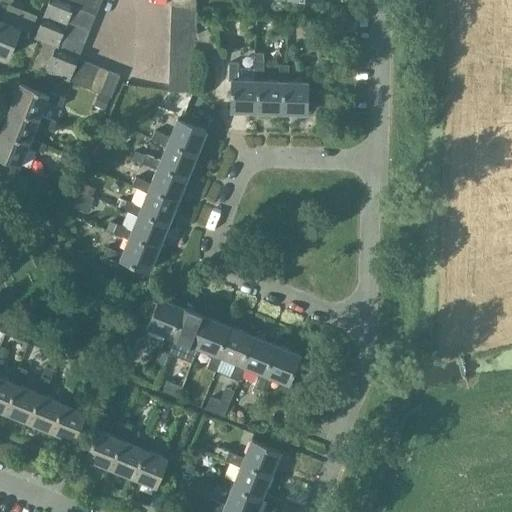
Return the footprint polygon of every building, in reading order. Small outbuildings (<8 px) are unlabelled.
[(0,53),(9,57),(15,44),(21,28),(2,21),(9,6),(12,0),(0,0),(0,2),(0,53)] [(65,27),(67,21),(73,6),(62,2),(58,0),(50,0),(43,18),(65,27)] [(88,0),(75,0),(73,6),(85,11),(88,0)] [(88,0),(85,11),(96,16),(101,0),(88,0)] [(171,0),(172,8),(196,9),(196,0),(171,0)] [(67,21),(90,30),(96,16),(85,11),(73,6),(67,21)] [(172,8),(171,20),(195,21),(196,9),(172,8)] [(257,18),(247,17),(246,26),(256,26),(257,18)] [(43,18),(35,38),(41,40),(56,47),(61,35),(65,27),(43,18)] [(171,20),(171,32),(195,33),(195,21),(171,20)] [(61,35),(84,45),(90,30),(67,21),(65,27),(61,35)] [(296,33),(316,34),(316,22),(297,21),(296,33)] [(171,32),(170,44),(195,45),(195,33),(171,32)] [(61,35),(56,47),(55,49),(78,59),(84,45),(61,35)] [(170,44),(170,56),(194,57),(195,45),(170,44)] [(46,71),(69,81),(78,59),(55,49),(46,71)] [(257,112),(282,112),(283,82),(279,82),(264,81),(264,52),(255,52),(254,81),(258,81),(257,112)] [(170,56),(170,68),(194,69),(194,57),(170,56)] [(69,81),(79,85),(89,63),(78,59),(69,81)] [(79,85),(90,89),(99,67),(89,63),(79,85)] [(231,111),(257,112),(258,81),(254,81),(239,80),(238,63),(229,63),(229,80),(232,80),(231,111)] [(283,82),(282,112),(308,113),(309,82),(289,82),(289,65),(280,65),(279,82),(283,82)] [(90,89),(101,93),(110,71),(99,67),(90,89)] [(170,68),(169,80),(193,81),(194,69),(170,68)] [(110,71),(101,93),(111,97),(120,75),(110,71)] [(23,75),(11,107),(40,119),(42,116),(48,101),(62,107),(66,99),(49,92),(48,94),(46,94),(52,80),(38,75),(36,80),(23,75)] [(193,81),(169,80),(169,92),(193,93),(193,81)] [(101,95),(95,108),(106,112),(111,99),(101,95)] [(11,107),(1,131),(31,143),(32,139),(38,124),(53,131),(57,122),(42,116),(40,119),(11,107)] [(182,112),(179,119),(192,125),(196,126),(198,119),(182,112)] [(167,142),(197,154),(206,130),(196,126),(192,125),(179,119),(177,118),(169,137),(157,132),(153,140),(166,145),(167,142)] [(31,143),(1,131),(0,133),(0,158),(21,167),(29,148),(43,154),(47,145),(32,139),(31,143)] [(158,166),(187,178),(197,154),(167,142),(166,145),(160,161),(145,154),(142,162),(141,163),(156,170),(158,166)] [(136,151),(133,158),(142,162),(145,154),(139,152),(136,151)] [(148,189),(178,201),(187,178),(158,166),(156,170),(150,184),(135,178),(132,185),(147,192),(148,189)] [(95,188),(83,183),(80,191),(92,196),(95,188)] [(147,192),(141,207),(127,201),(123,210),(137,215),(139,212),(168,224),(178,201),(148,189),(147,192)] [(137,215),(131,231),(117,224),(114,233),(127,239),(129,235),(159,247),(168,224),(139,212),(137,215)] [(127,239),(121,254),(108,247),(104,256),(120,263),(122,260),(139,267),(146,270),(149,271),(159,247),(129,235),(127,239)] [(62,258),(78,264),(83,253),(67,247),(62,258)] [(139,267),(136,275),(143,278),(146,270),(139,267)] [(172,337),(184,308),(160,298),(148,327),(167,335),(161,349),(155,362),(164,365),(170,353),(175,339),(172,337)] [(195,347),(207,317),(184,308),(172,337),(175,339),(190,345),(184,359),(193,362),(199,348),(195,347)] [(219,356),(231,327),(207,317),(195,347),(199,348),(213,354),(207,368),(216,372),(222,358),(219,356)] [(242,366),(254,336),(231,327),(219,356),(222,358),(236,363),(231,378),(240,381),(245,367),(242,366)] [(245,367),(260,373),(254,387),(263,391),(269,377),(265,375),(277,345),(254,336),(242,366),(245,367)] [(0,347),(0,357),(6,359),(10,349),(1,345),(0,347)] [(269,377),(283,382),(277,397),(286,400),(293,384),(290,382),(295,369),(308,375),(315,370),(314,361),(300,356),(301,355),(277,345),(265,375),(269,377)] [(0,410),(4,412),(16,383),(12,382),(0,376),(0,371),(4,361),(0,359),(0,410)] [(27,422),(51,431),(62,402),(59,401),(45,395),(51,380),(55,368),(46,365),(42,377),(36,391),(39,393),(27,422)] [(4,412),(27,422),(39,393),(36,391),(22,385),(27,371),(19,367),(12,382),(16,383),(4,412)] [(166,381),(163,391),(178,397),(182,387),(166,381)] [(62,402),(51,431),(75,441),(87,412),(68,405),(74,389),(66,386),(59,401),(62,402)] [(205,409),(224,417),(229,405),(210,397),(205,409)] [(164,421),(169,411),(161,407),(156,418),(164,421)] [(85,458),(109,468),(121,438),(118,437),(103,431),(109,417),(100,413),(94,427),(97,428),(85,458)] [(194,419),(185,415),(182,423),(191,426),(194,419)] [(109,468),(132,477),(144,448),(141,446),(126,440),(132,426),(124,422),(118,437),(121,438),(109,468)] [(144,448),(132,477),(156,487),(168,457),(150,450),(156,435),(147,432),(141,446),(144,448)] [(251,439),(244,458),(229,452),(217,447),(214,456),(226,461),(240,467),(242,463),(271,475),(281,451),(251,439)] [(184,463),(181,470),(193,474),(196,467),(184,463)] [(240,467),(234,482),(220,476),(216,484),(231,490),(232,486),(261,498),(271,475),(242,463),(240,467)] [(231,490),(225,505),(210,499),(207,507),(218,511),(223,511),(224,511),(226,511),(255,511),(261,498),(232,486),(231,490)]
